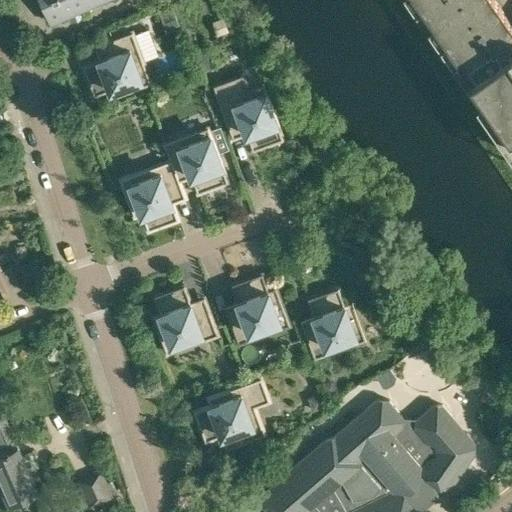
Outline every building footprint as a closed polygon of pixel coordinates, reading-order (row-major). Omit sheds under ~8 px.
[(41,0),(52,22),(101,0),(41,0)] [(511,0),(406,0),(511,152),(511,0)] [(171,2),(158,7),(163,20),(175,15),(171,2)] [(217,33),(228,29),(223,16),(212,20),(217,33)] [(153,23),(139,29),(149,54),(163,49),(153,23)] [(151,81),(132,30),(103,41),(108,55),(83,64),(94,94),(123,83),(126,91),(151,81)] [(204,47),(194,51),(201,70),(211,67),(204,47)] [(283,137),(263,83),(248,88),(243,73),(214,84),(230,129),(244,123),(253,149),(283,137)] [(164,142),(171,159),(176,171),(177,171),(189,166),(198,191),(228,180),(217,150),(229,146),(221,123),(209,128),(208,126),(164,142)] [(171,159),(121,177),(130,203),(138,200),(148,229),(178,218),(169,193),(183,188),(177,171),(176,171),(171,159)] [(4,173),(6,181),(16,179),(14,171),(4,173)] [(0,296),(20,287),(10,266),(1,270),(0,267),(0,296)] [(290,324),(280,298),(273,301),(262,272),(232,283),(242,308),(228,313),(239,343),(290,324)] [(158,326),(167,352),(218,333),(207,304),(194,309),(184,284),(154,295),(165,324),(158,326)] [(349,315),(338,286),(308,297),(318,322),(304,327),(315,357),(366,338),(357,312),(349,315)] [(262,350),(249,356),(255,367),(267,360),(262,350)] [(390,368),(376,376),(381,385),(385,386),(393,382),(394,377),(390,368)] [(195,409),(206,439),(231,430),(236,444),(265,433),(260,418),(252,421),(247,407),(270,399),(261,376),(221,391),(224,399),(195,409)] [(325,396),(338,391),(333,378),(320,383),(325,396)] [(321,393),(312,396),(310,401),(313,410),(326,406),(321,393)] [(475,452),(476,442),(443,403),(434,402),(416,417),(405,416),(389,398),(376,397),(332,435),(322,438),(265,488),(258,499),(266,508),(261,511),(255,511),(250,511),(249,511),(419,511),(423,508),(437,496),(450,489),(475,452)] [(29,469),(38,465),(32,452),(23,456),(3,410),(0,411),(0,474),(12,502),(39,490),(29,469)] [(84,509),(112,496),(101,471),(72,484),(84,509)] [(240,506),(246,496),(235,484),(223,488),(222,495),(232,507),(240,506)]
